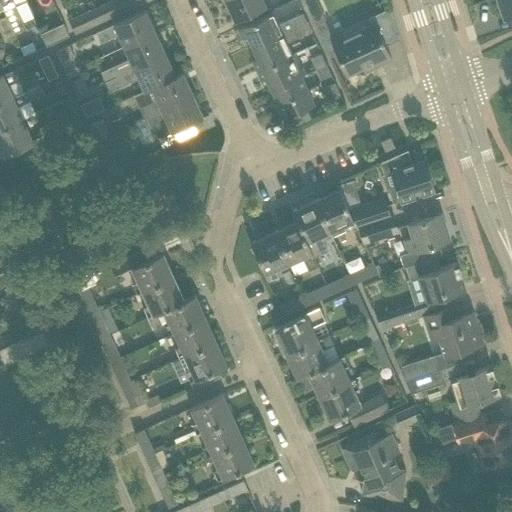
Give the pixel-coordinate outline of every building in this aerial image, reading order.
[(0,0),(0,2),(1,6),(2,6),(7,17),(6,17),(14,34),(23,30),(25,27),(21,18),(32,13),(25,0),(0,0)] [(113,0),(111,0),(91,9),(96,22),(119,12),(113,0)] [(140,0),(113,0),(119,12),(141,2),(140,0)] [(224,0),(233,20),(252,12),(265,6),(262,0),(224,0)] [(303,0),(314,22),(325,18),(316,0),(303,0)] [(511,15),(511,0),(499,0),(506,18),(511,15)] [(96,22),(91,9),(68,19),(74,32),(96,22)] [(118,35),(124,46),(155,32),(144,10),(126,18),(96,32),(101,43),(118,35)] [(246,36),(251,47),(297,26),(306,22),(302,13),(277,24),(272,11),(237,28),(242,38),(246,36)] [(14,34),(6,17),(0,19),(0,26),(6,38),(14,34)] [(331,43),(334,50),(337,57),(346,75),(373,63),(375,67),(391,59),(374,23),(356,31),(335,41),(331,43)] [(251,60),(256,70),(291,54),(285,42),(301,35),(297,26),(251,47),(256,58),(251,60)] [(40,33),(46,45),(58,40),(52,27),(40,33)] [(112,66),(116,76),(165,54),(155,32),(124,46),(129,58),(112,66)] [(32,42),(20,47),(24,56),(36,50),(32,42)] [(55,50),(61,62),(75,56),(70,44),(55,50)] [(309,58),(315,70),(326,64),(321,53),(309,58)] [(144,92),(151,89),(150,87),(175,76),(174,75),(165,54),(116,76),(105,81),(110,91),(138,78),(144,92)] [(265,78),(271,90),(301,76),(304,75),(301,66),(297,68),(291,54),(256,70),(261,80),(265,78)] [(326,64),(315,70),(319,80),(331,75),(326,64)] [(54,65),(44,70),(49,80),(59,76),(54,65)] [(0,102),(12,97),(11,96),(7,86),(18,80),(13,70),(0,75),(0,102)] [(138,108),(142,117),(192,94),(182,72),(174,75),(175,76),(150,87),(151,89),(156,99),(138,108)] [(82,76),(70,82),(75,94),(76,95),(88,89),(82,76)] [(271,90),(277,104),(307,90),(301,76),(271,90)] [(323,87),(328,98),(339,93),(334,82),(323,87)] [(0,129),(22,119),(17,106),(28,101),(28,100),(44,93),(39,84),(24,92),(23,91),(11,96),(12,97),(0,102),(0,129)] [(307,90),(277,104),(283,118),(314,105),(307,90)] [(192,94),(142,117),(147,127),(149,126),(155,138),(157,137),(162,148),(196,133),(191,122),(202,117),(192,94)] [(89,123),(95,138),(98,136),(108,132),(102,117),(89,123)] [(39,126),(43,135),(60,127),(56,118),(39,126)] [(22,119),(0,129),(0,153),(1,156),(33,141),(22,119)] [(95,138),(90,141),(98,159),(107,155),(98,136),(95,138)] [(390,137),(380,141),(385,151),(394,147),(390,137)] [(433,190),(423,160),(412,163),(407,149),(379,162),(383,174),(390,171),(396,189),(389,191),(392,203),(433,190)] [(106,156),(98,160),(105,174),(113,171),(106,156)] [(339,189),(315,200),(329,231),(330,230),(332,235),(333,236),(355,226),(339,189)] [(356,227),(358,227),(389,217),(382,198),(350,209),(356,227)] [(291,211),(296,221),(297,221),(317,265),(313,256),(328,250),(323,239),(332,235),(330,230),(329,231),(315,200),(291,211)] [(403,267),(405,266),(436,256),(441,255),(437,243),(449,239),(440,213),(408,223),(413,237),(404,240),(408,251),(399,254),(403,267)] [(392,216),(389,217),(358,227),(363,243),(397,232),(392,216)] [(296,221),(274,232),(288,262),(289,262),(301,256),(303,261),(307,269),(317,265),(297,221),(296,221)] [(288,262),(274,232),(250,242),(266,279),(291,268),(290,266),(289,262),(288,262)] [(137,294),(143,292),(142,290),(173,277),(162,253),(152,257),(147,246),(109,263),(114,274),(131,267),(137,281),(132,283),(137,294)] [(390,326),(422,315),(449,307),(446,295),(465,289),(456,262),(440,268),(436,256),(405,266),(409,278),(418,276),(426,299),(385,312),(375,315),(381,329),(390,326)] [(373,263),(349,274),(353,283),(377,272),(373,263)] [(8,287),(12,295),(23,290),(20,282),(13,267),(0,273),(0,283),(6,281),(8,287)] [(349,274),(325,285),(329,293),(353,283),(349,274)] [(147,318),(164,310),(164,308),(183,300),(183,299),(173,277),(142,290),(143,292),(148,304),(142,307),(147,318)] [(325,285),(302,295),(306,304),(329,293),(325,285)] [(78,291),(89,314),(98,310),(87,287),(78,291)] [(347,292),(360,321),(369,316),(356,288),(347,292)] [(23,290),(12,295),(10,296),(19,318),(33,312),(23,290)] [(169,336),(175,334),(174,332),(204,318),(194,294),(183,299),(183,300),(164,308),(164,310),(170,323),(164,325),(169,336)] [(306,304),(302,295),(279,305),(283,314),(306,304)] [(275,330),(286,354),(317,340),(317,338),(311,325),(316,323),(323,319),(317,306),(295,317),(297,320),(275,330)] [(431,358),(435,370),(440,369),(440,368),(474,357),(470,346),(482,342),(472,312),(453,318),(449,307),(422,315),(430,339),(438,336),(443,354),(431,358)] [(89,314),(99,338),(108,333),(98,310),(89,314)] [(360,321),(370,344),(380,339),(369,316),(360,321)] [(179,359),(185,357),(184,355),(215,341),(204,318),(174,332),(175,334),(180,346),(175,348),(179,357),(179,359)] [(0,349),(0,355),(4,365),(48,345),(42,330),(0,349)] [(99,338),(110,361),(119,356),(108,333),(99,338)] [(296,378),(307,373),(307,372),(328,363),(327,361),(322,349),(327,346),(322,336),(317,338),(317,340),(286,354),(296,378)] [(380,339),(370,344),(380,367),(390,362),(380,339)] [(184,355),(185,357),(190,368),(185,371),(192,388),(219,376),(216,369),(226,365),(215,341),(184,355)] [(307,372),(307,373),(317,395),(349,381),(348,380),(343,368),(348,366),(343,354),(327,361),(328,363),(307,372)] [(110,361),(120,384),(129,380),(119,356),(110,361)] [(450,402),(456,421),(456,422),(479,414),(476,403),(499,396),(489,365),(470,371),(452,377),(459,399),(450,402)] [(435,370),(404,380),(410,393),(444,382),(440,369),(435,370)] [(349,381),(317,395),(328,419),(347,411),(353,425),(387,410),(380,393),(359,403),(353,390),(358,388),(354,377),(348,380),(349,381)] [(129,380),(120,384),(131,408),(145,401),(145,400),(135,378),(130,380),(129,380)] [(196,435),(202,433),(201,431),(232,417),(221,393),(190,407),(196,421),(191,424),(194,430),(195,433),(196,435)] [(157,394),(145,400),(145,401),(149,408),(161,403),(157,394)] [(393,413),(399,428),(421,418),(415,404),(393,413)] [(456,422),(456,421),(451,423),(457,441),(473,435),(484,468),(511,458),(511,436),(506,419),(487,425),(483,413),(479,414),(456,422)] [(207,458),(212,456),(211,454),(242,440),(232,417),(201,431),(202,433),(207,444),(201,447),(206,457),(207,458)] [(134,433),(145,457),(154,452),(143,429),(134,433)] [(194,430),(174,439),(175,443),(195,433),(194,430)] [(361,493),(381,496),(401,499),(405,469),(397,468),(392,456),(399,452),(391,433),(377,439),(373,432),(341,447),(349,466),(358,462),(364,476),(361,493)] [(211,454),(212,456),(217,468),(212,470),(217,480),(253,464),(242,440),(211,454)] [(145,457),(155,480),(164,475),(154,452),(145,457)] [(164,475),(155,480),(168,508),(177,503),(164,475)] [(243,480),(219,490),(223,500),(247,489),(243,480)] [(219,490),(196,501),(200,510),(223,500),(219,490)] [(196,501),(173,511),(196,511),(200,510),(196,501)]
